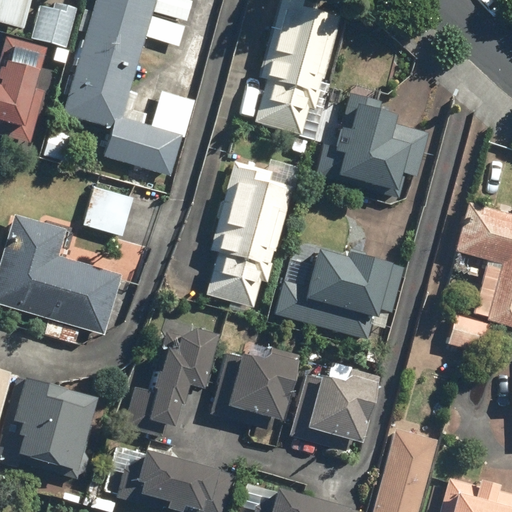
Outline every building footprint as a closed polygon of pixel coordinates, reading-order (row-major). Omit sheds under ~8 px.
[(0,0),(0,20),(26,27),(32,0),(0,0)] [(55,0),(54,6),(40,3),(32,36),(67,45),(77,5),(58,0),(55,0)] [(95,0),(64,110),(113,126),(103,154),(172,171),(193,97),(162,88),(153,122),(144,120),(146,110),(134,106),(139,92),(130,90),(149,35),(181,44),(192,0),(95,0)] [(267,76),(255,118),(302,131),(309,105),(315,106),(342,10),(307,1),(307,0),(279,0),(259,74),(267,76)] [(48,45),(7,33),(0,57),(0,129),(31,138),(46,87),(37,84),(48,45)] [(70,50),(58,46),(54,58),(66,61),(70,50)] [(315,172),(398,197),(406,172),(416,175),(430,132),(395,122),(399,108),(351,93),(335,142),(325,139),(315,172)] [(76,135),(50,128),(42,154),(68,162),(76,135)] [(307,141),(296,138),(293,150),(303,153),(307,141)] [(269,280),(295,183),(271,177),(273,169),(234,158),(210,247),(219,250),(208,292),(254,304),(261,278),(269,280)] [(135,195),(95,184),(85,221),(124,232),(135,195)] [(464,322),(508,334),(511,319),(511,208),(508,207),(505,219),(461,206),(446,258),(479,267),(464,322)] [(66,226),(15,211),(0,262),(0,300),(105,331),(123,271),(58,252),(66,226)] [(391,310),(405,262),(353,247),(351,253),(322,245),(316,264),(292,257),(276,310),(368,337),(375,314),(379,315),(381,307),(391,310)] [(205,383),(219,329),(199,324),(183,334),(166,330),(162,344),(168,346),(159,383),(157,390),(135,384),(124,426),(163,436),(168,418),(175,420),(181,398),(188,400),(193,380),(205,383)] [(481,335),(444,327),(439,349),(476,357),(481,335)] [(301,354),(268,344),(265,353),(247,348),(245,355),(230,351),(212,410),(268,427),(273,412),(282,415),(301,354)] [(382,352),(368,348),(365,358),(380,362),(382,352)] [(0,410),(11,365),(0,362),(0,410)] [(364,436),(380,374),(349,366),(346,374),(325,369),(323,375),(307,371),(290,434),(349,449),(353,433),(364,436)] [(25,380),(18,378),(0,445),(0,459),(17,464),(21,450),(79,466),(97,402),(68,394),(71,382),(28,370),(25,380)] [(511,416),(511,442),(511,393),(501,394),(502,416),(511,416)] [(416,511),(437,438),(396,425),(371,511),(416,511)] [(201,511),(224,511),(234,474),(220,471),(221,466),(149,446),(137,487),(172,496),(170,503),(201,511)] [(482,483),(450,475),(440,511),(511,511),(511,490),(499,487),(501,480),(484,476),(482,483)] [(354,501),(281,482),(279,489),(248,481),(242,506),(255,509),(254,511),(364,511),(365,511),(352,507),(354,501)]
